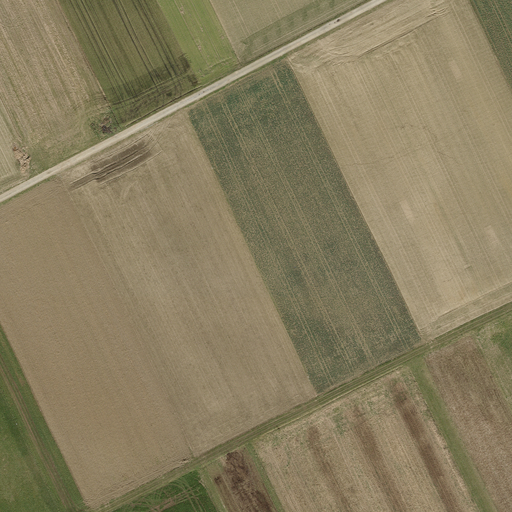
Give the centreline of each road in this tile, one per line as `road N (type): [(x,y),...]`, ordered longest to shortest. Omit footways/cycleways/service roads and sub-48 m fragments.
road 1 (track): [(511,306),(98,511)]
road 2 (track): [(381,0),(23,189)]
